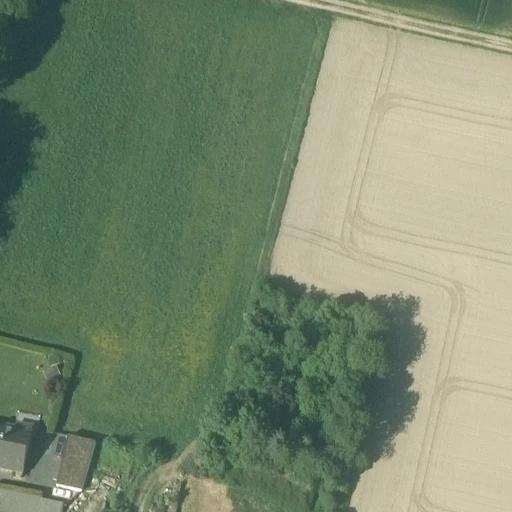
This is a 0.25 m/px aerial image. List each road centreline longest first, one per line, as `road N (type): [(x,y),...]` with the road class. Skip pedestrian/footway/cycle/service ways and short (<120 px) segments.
road 1 (track): [(327,4),(222,398),(175,464),(101,498)]
road 2 (track): [(306,0),(511,45)]
